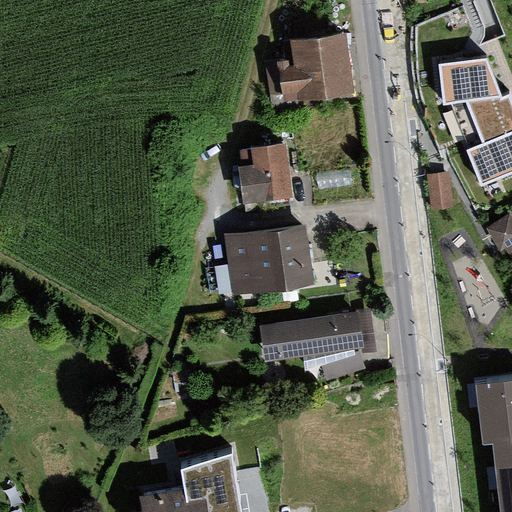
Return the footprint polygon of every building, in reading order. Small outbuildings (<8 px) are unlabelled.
[(347,26),(295,33),(297,52),(274,55),(278,90),(354,81),(347,26)] [(487,48),(439,55),(445,93),(481,181),(511,167),(511,87),(511,84),(503,87),(487,48)] [(252,141),(254,159),(241,160),(245,193),(288,188),(282,138),(252,141)] [(457,203),(451,169),(429,173),(435,206),(457,203)] [(511,212),(511,210),(489,222),(502,246),(511,240),(511,212)] [(306,220),(228,231),(235,282),(313,271),(306,220)] [(450,308),(458,409),(511,404),(503,304),(450,308)] [(360,305),(260,319),(265,355),(365,342),(360,305)] [(511,511),(511,415),(483,419),(494,511),(511,511)] [(211,511),(205,474),(140,486),(144,511),(211,511)]
